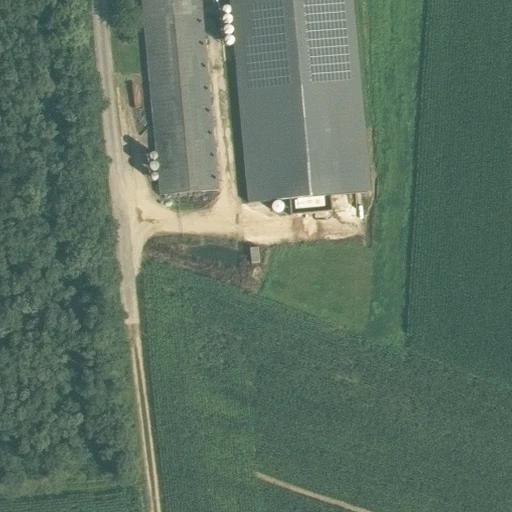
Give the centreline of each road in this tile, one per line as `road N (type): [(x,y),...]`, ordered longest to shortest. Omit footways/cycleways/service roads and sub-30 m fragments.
road 1 (unclassified): [(106,0),(135,277)]
road 2 (track): [(135,277),(157,511)]
